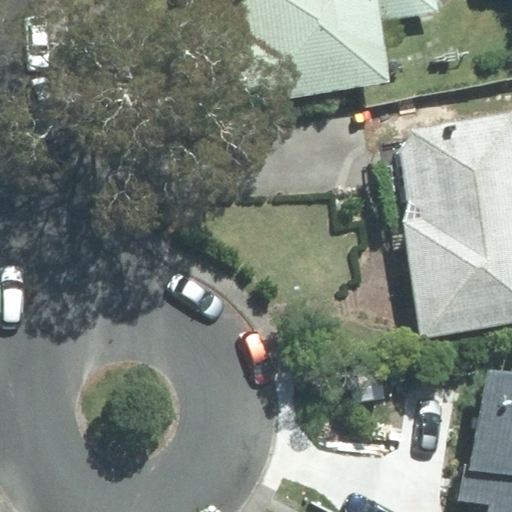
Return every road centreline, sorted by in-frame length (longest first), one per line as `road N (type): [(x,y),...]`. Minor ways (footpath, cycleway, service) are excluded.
road 1 (residential): [(36,255),(151,317),(209,375),(220,409),(209,474),(165,511)]
road 2 (residential): [(36,255),(0,39)]
road 3 (residential): [(99,511),(52,479),(34,445),(28,359)]
